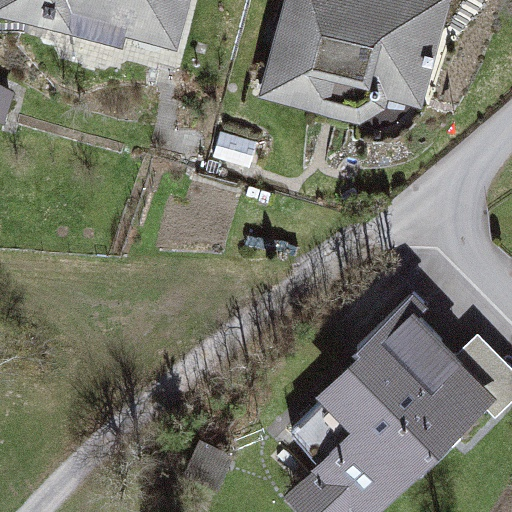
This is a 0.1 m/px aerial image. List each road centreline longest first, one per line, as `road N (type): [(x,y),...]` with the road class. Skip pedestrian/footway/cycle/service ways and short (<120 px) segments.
road 1 (track): [(22,511),(92,441),(439,171)]
road 2 (residential): [(439,171),(463,243),(511,288)]
